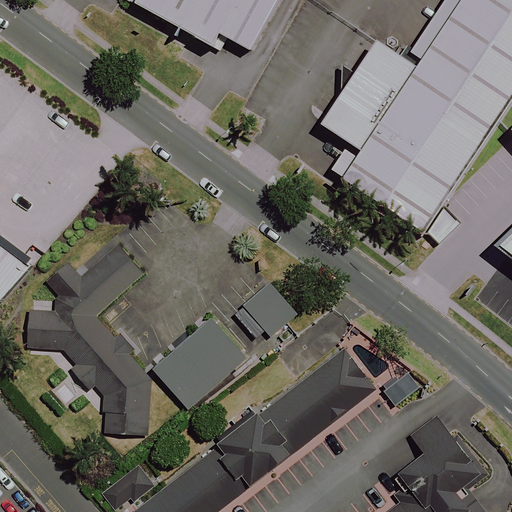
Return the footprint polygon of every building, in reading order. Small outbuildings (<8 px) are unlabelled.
[(149,0),(154,2),(147,15),(224,56),(231,44),(260,59),(291,0),(149,0)] [(511,75),(511,0),(451,0),(402,76),(348,161),(329,190),(406,239),(511,75)] [(402,76),(368,54),(313,140),(348,161),(402,76)] [(511,257),(511,131),(511,236),(500,248),(511,257)] [(143,276),(115,241),(79,270),(71,261),(41,286),(49,295),(51,316),(21,317),(23,353),(62,351),(102,397),(103,435),(145,435),(146,374),(94,316),(143,276)] [(0,246),(0,318),(40,271),(0,246)] [(291,317),(264,285),(238,305),(265,338),(291,317)] [(243,363),(207,319),(144,370),(180,414),(243,363)] [(219,511),(365,394),(331,352),(133,511),(219,511)] [(419,388),(408,374),(385,393),(396,406),(419,388)] [(474,478),(425,419),(399,440),(412,457),(390,475),(420,511),(470,511),(455,493),(474,478)] [(103,494),(116,511),(117,511),(132,502),(134,504),(155,489),(139,467),(103,494)] [(409,511),(397,497),(377,511),(409,511)]
